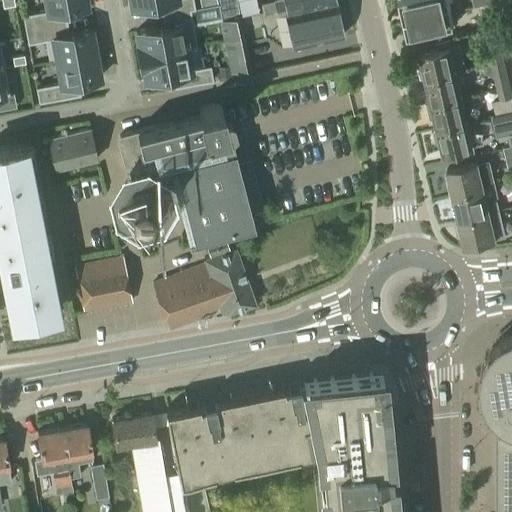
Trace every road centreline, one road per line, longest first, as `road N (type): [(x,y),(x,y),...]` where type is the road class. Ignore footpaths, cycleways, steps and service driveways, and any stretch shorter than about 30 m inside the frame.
road 1 (secondary): [(360,313),(0,388)]
road 2 (residential): [(408,251),(395,137),(364,0)]
road 3 (residential): [(108,0),(125,105),(0,128)]
road 4 (tertiary): [(437,511),(427,350)]
